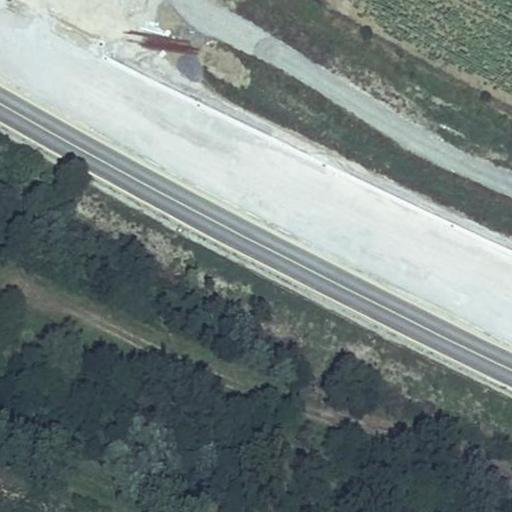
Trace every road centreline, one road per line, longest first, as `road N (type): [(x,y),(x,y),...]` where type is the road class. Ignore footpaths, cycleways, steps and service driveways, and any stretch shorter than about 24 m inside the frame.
road 1 (motorway): [(511,304),(251,175),(0,32)]
road 2 (motorway): [(0,91),(317,267),(511,363)]
road 3 (track): [(511,467),(478,449),(239,380),(16,277),(0,255)]
road 4 (track): [(0,443),(169,511)]
